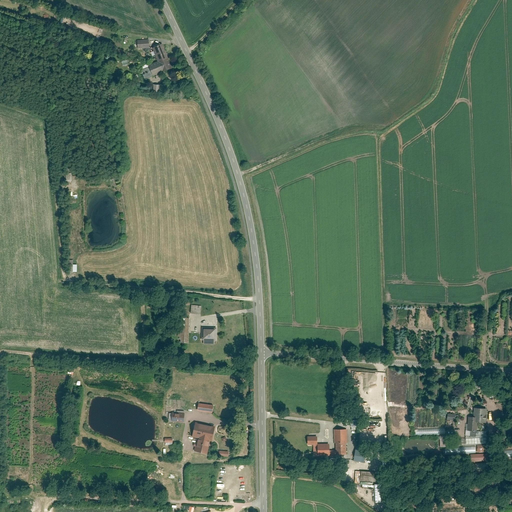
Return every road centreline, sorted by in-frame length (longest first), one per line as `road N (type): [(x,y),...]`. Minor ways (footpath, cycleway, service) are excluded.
road 1 (tertiary): [(261,351),(248,207),(160,0)]
road 2 (track): [(259,300),(69,280),(56,198),(69,185)]
road 3 (residential): [(261,351),(511,370)]
road 4 (tertiary): [(263,503),(261,351)]
